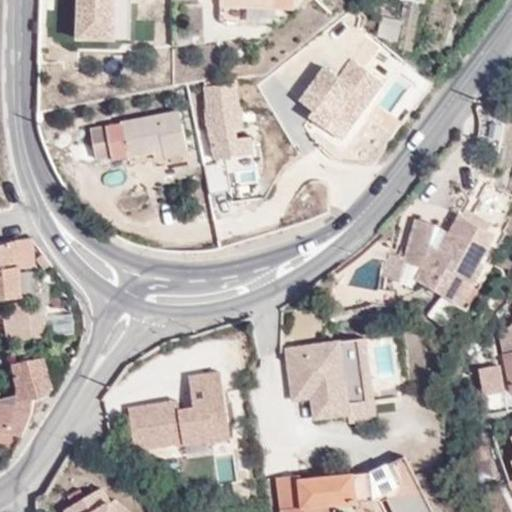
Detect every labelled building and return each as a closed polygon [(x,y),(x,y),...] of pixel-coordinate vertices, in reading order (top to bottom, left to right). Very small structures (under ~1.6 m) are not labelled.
[(74,0),(75,43),(138,44),(138,0),(74,0)] [(225,0),(225,10),(300,11),(300,0),(225,0)] [(329,11),(317,0),(312,0),(283,28),(297,43),(329,11)] [(370,0),(367,25),(389,28),(396,5),(375,0),(370,0)] [(428,0),(401,0),(406,1),(401,29),(405,30),(402,50),(410,52),(414,30),(418,31),(423,5),(427,6),(428,0)] [(365,95),(351,81),(329,102),(343,118),(365,95)] [(222,82),(205,85),(207,114),(201,115),(203,132),(241,129),(241,111),(235,112),(233,87),(223,89),(222,82)] [(188,159),(187,154),(181,118),(135,125),(143,166),(188,159)] [(143,166),(135,125),(118,128),(128,168),(143,166)] [(114,165),(108,131),(90,135),(96,168),(114,165)] [(210,192),(230,187),(224,162),(204,167),(210,192)] [(374,250),(369,260),(384,280),(386,281),(390,267),(403,271),(400,281),(422,290),(435,261),(463,275),(480,235),(441,217),(433,235),(420,231),(423,222),(403,216),(387,254),(374,250)] [(13,242),(18,264),(33,262),(29,238),(13,242)] [(13,242),(0,244),(0,300),(21,298),(18,264),(13,242)] [(384,280),(369,260),(364,273),(385,281),(386,281),(384,280)] [(450,304),(463,275),(435,261),(422,290),(450,304)] [(434,306),(427,319),(445,327),(451,314),(434,306)] [(500,387),(502,398),(511,396),(511,323),(511,324),(492,340),(496,365),(500,387)] [(399,386),(395,338),(286,347),(290,403),(311,401),(313,423),(376,418),(374,388),(399,386)] [(46,393),(51,387),(47,359),(9,364),(14,416),(4,431),(21,438),(36,413),(32,410),(46,393)] [(500,387),(496,365),(480,368),(484,390),(500,387)] [(61,387),(56,382),(51,387),(46,393),(52,399),(61,387)] [(179,412),(130,419),(137,462),(188,454),(190,468),(215,464),(213,453),(231,451),(220,384),(190,389),(194,417),(180,419),(179,412)] [(502,465),(511,488),(511,437),(503,442),(511,462),(502,465)] [(427,511),(405,469),(376,484),(295,491),(295,488),(277,490),(279,511),(382,511),(387,511),(427,511)] [(103,499),(80,511),(119,511),(116,509),(110,511),(103,499)]
